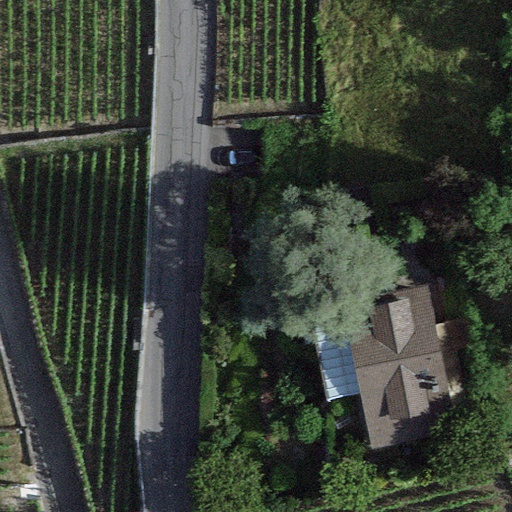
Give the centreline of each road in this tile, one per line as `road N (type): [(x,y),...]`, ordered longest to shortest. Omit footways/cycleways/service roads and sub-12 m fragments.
road 1 (tertiary): [(179,511),(173,486),(182,0)]
road 2 (track): [(0,266),(65,511)]
